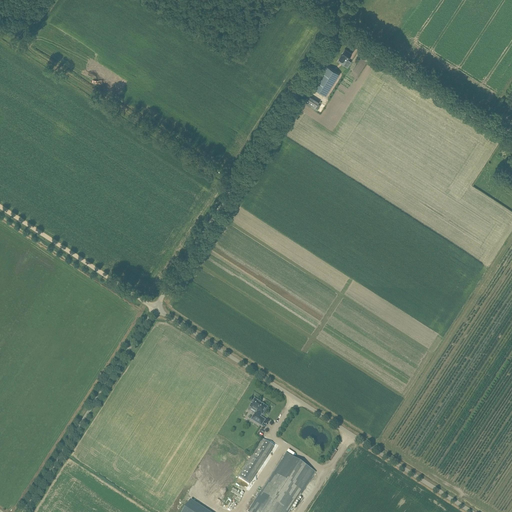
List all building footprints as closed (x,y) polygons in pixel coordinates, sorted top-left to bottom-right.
[(345,49),(337,61),(344,65),(347,68),(351,62),(347,60),(352,53),(345,49)] [(327,66),(313,87),(326,96),(340,74),(327,66)] [(308,95),(303,102),(314,109),(319,102),(308,95)] [(267,407),(255,399),(250,406),(255,409),(255,410),(258,412),(256,414),(255,413),(251,419),(261,426),(265,420),(260,417),(262,414),(262,415),(267,407)] [(262,438),(240,477),(253,484),(275,445),(262,438)] [(289,511),(315,473),(286,454),(248,511),(289,511)] [(203,511),(189,503),(182,511),(203,511)]
